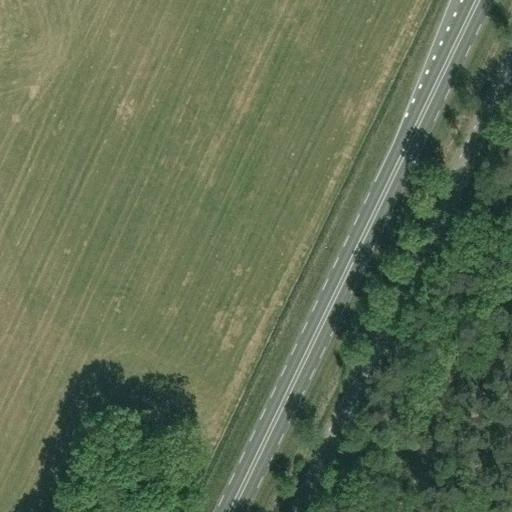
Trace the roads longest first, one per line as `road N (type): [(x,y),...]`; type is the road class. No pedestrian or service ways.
road 1 (primary): [(231,511),(474,0)]
road 2 (unclassified): [(295,511),(511,63)]
